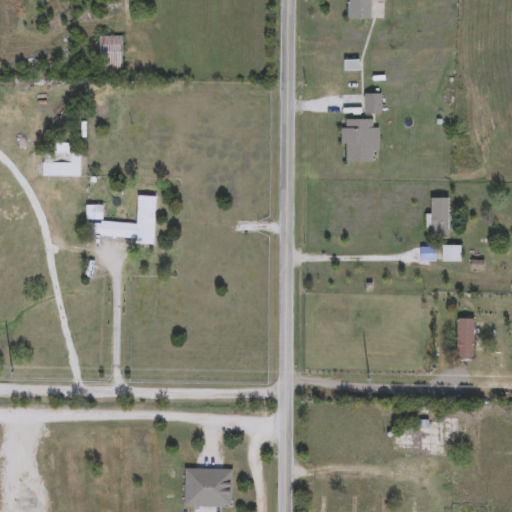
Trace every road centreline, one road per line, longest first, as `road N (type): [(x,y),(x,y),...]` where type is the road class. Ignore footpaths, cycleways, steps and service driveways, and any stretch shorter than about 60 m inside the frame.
road 1 (residential): [(289,0),(285,511)]
road 2 (residential): [(287,437),(241,425),(0,416)]
road 3 (residential): [(288,393),(121,400),(0,390)]
road 4 (residential): [(286,471),(458,473)]
road 5 (residential): [(288,381),(455,393)]
